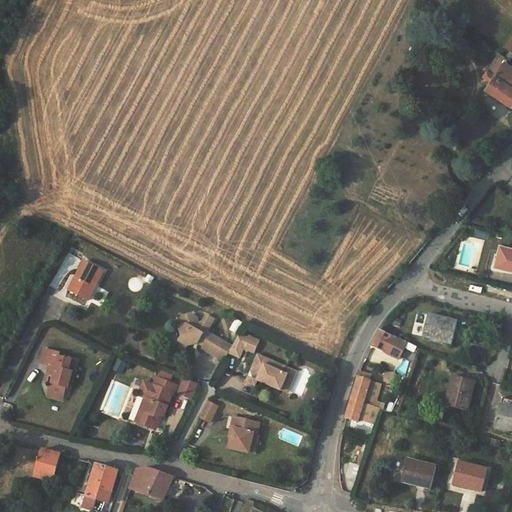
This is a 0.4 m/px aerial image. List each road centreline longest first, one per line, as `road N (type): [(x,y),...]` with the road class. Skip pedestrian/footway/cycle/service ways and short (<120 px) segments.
road 1 (residential): [(323,511),(291,497),(0,427)]
road 2 (residential): [(324,511),(329,447),(351,361),(407,280)]
road 3 (unclassified): [(407,280),(511,151)]
